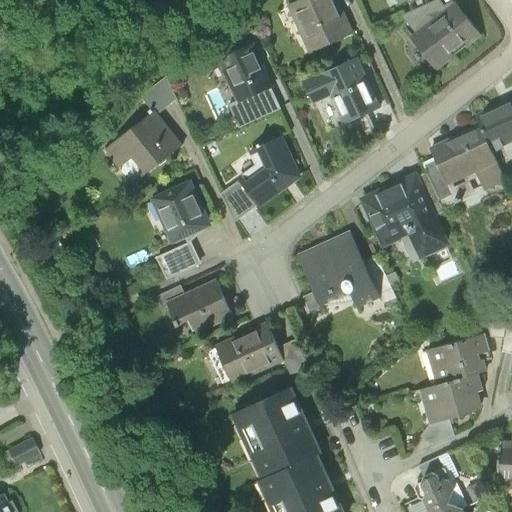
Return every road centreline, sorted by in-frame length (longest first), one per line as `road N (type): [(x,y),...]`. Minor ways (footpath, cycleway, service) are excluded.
road 1 (residential): [(511,52),(254,248)]
road 2 (primary): [(0,287),(113,511)]
road 3 (residential): [(370,473),(511,417)]
